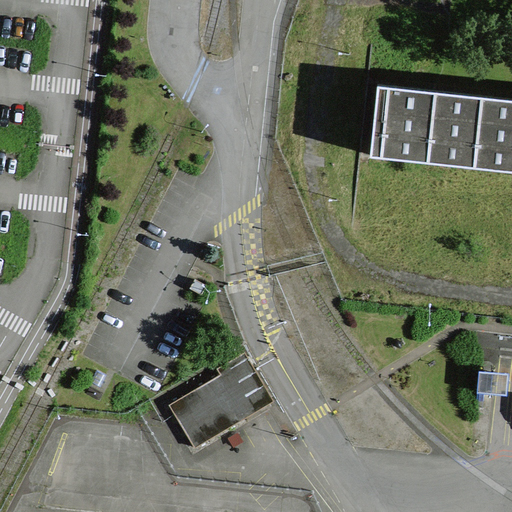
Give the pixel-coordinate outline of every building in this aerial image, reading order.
[(511,96),(375,82),(366,153),(511,168),(511,96)] [(206,281),(195,274),(189,284),(201,291),(206,281)] [(236,398),(245,413),(273,397),(244,348),(216,366),(219,371),(240,358),(257,384),(236,398)] [(168,401),(194,443),(245,413),(236,398),(257,384),(240,358),(219,371),(168,401)] [(510,372),(479,369),(477,391),(508,394),(510,372)]
